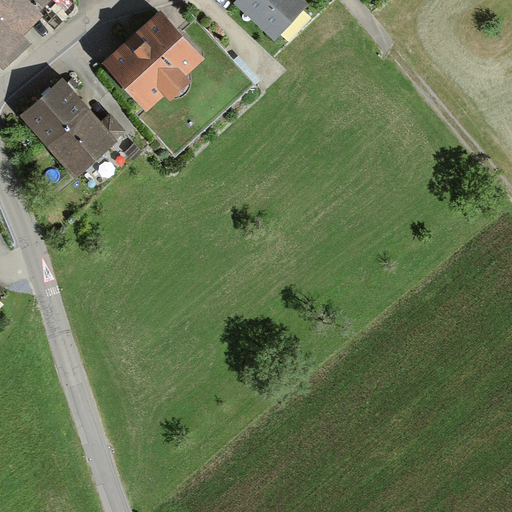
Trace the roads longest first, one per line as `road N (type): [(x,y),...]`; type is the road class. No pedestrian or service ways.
road 1 (tertiary): [(119,511),(0,166)]
road 2 (track): [(391,47),(511,194)]
road 3 (residential): [(0,90),(101,13),(151,0)]
